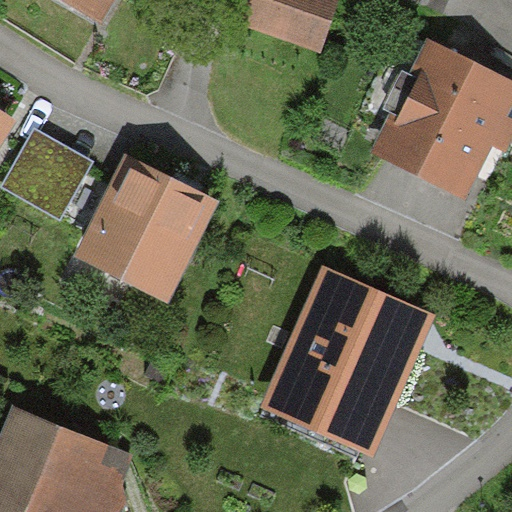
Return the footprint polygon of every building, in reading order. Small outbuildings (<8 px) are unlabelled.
[(59,0),(105,26),(120,0),(59,0)] [(245,0),(239,20),(324,49),(340,0),(245,0)] [(377,153),(471,196),(511,106),(511,79),(425,40),(410,72),(404,70),(386,109),(395,113),(377,153)] [(0,149),(15,125),(0,116),(0,149)] [(95,163),(33,131),(1,192),(62,224),(95,163)] [(127,164),(79,264),(168,306),(216,206),(127,164)] [(421,345),(434,316),(325,269),(263,411),(371,459),(421,345)] [(0,511),(123,511),(128,500),(123,476),(133,458),(9,412),(0,438),(0,511)]
